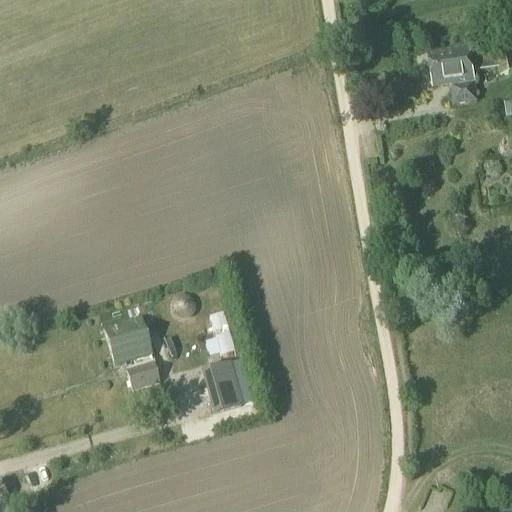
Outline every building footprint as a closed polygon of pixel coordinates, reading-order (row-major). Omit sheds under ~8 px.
[(470,49),(473,70),(497,67),(495,46),(470,49)] [(430,57),(434,87),(451,85),(454,109),(478,106),(473,70),(470,49),(455,52),(455,54),(430,57)] [(189,300),(178,310),(190,323),(201,313),(189,300)] [(103,332),(114,369),(124,366),(131,393),(159,386),(141,321),(103,332)] [(201,372),(213,417),(241,409),(229,365),(201,372)]
